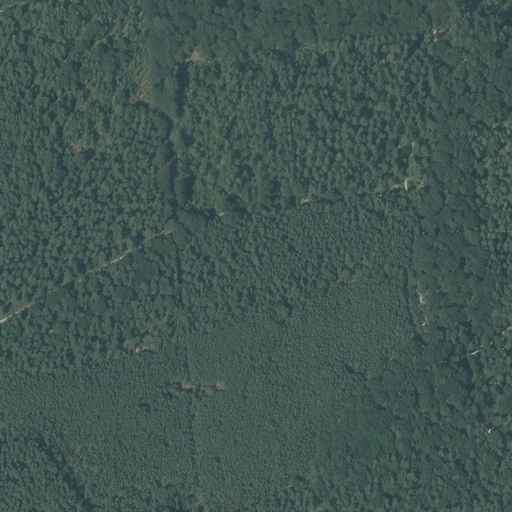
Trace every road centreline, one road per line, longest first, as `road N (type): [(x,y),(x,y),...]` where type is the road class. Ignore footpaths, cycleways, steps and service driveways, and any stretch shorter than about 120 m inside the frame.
road 1 (track): [(0,321),(183,227),(407,192)]
road 2 (track): [(428,0),(442,94),(418,312),(470,404)]
road 3 (track): [(174,230),(152,0)]
